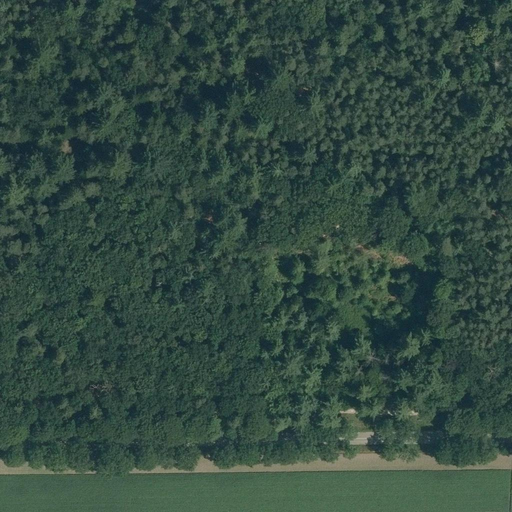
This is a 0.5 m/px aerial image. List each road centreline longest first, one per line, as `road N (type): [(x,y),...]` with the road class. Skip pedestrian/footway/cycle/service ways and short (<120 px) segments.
road 1 (track): [(0,206),(511,222)]
road 2 (tertiary): [(511,440),(0,443)]
